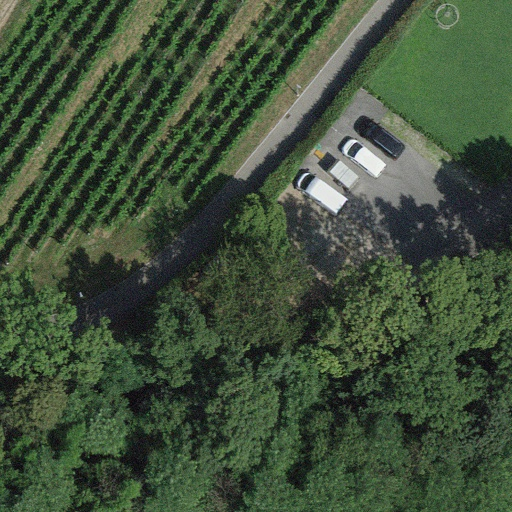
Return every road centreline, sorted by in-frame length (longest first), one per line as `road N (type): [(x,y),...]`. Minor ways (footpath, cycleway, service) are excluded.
road 1 (unclassified): [(379,0),(175,262),(108,313),(0,340)]
road 2 (unclassified): [(511,317),(322,358),(0,387)]
